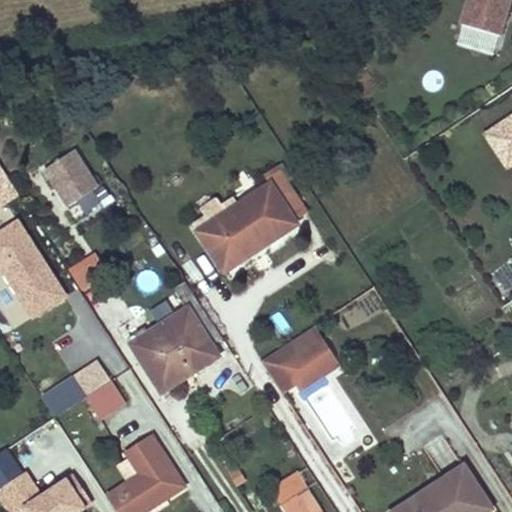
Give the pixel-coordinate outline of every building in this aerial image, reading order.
[(467,0),(459,25),(496,38),(508,0),(467,0)] [(459,103),(444,113),(471,154),(475,151),(487,144),(459,103)] [(511,113),(498,123),(511,144),(511,113)] [(41,166),(66,206),(102,184),(76,144),(41,166)] [(487,144),(475,151),(493,177),(504,170),(487,144)] [(308,213),(278,167),(265,175),(271,184),(239,205),(234,199),(223,206),(220,201),(217,201),(204,209),(203,212),(207,217),(193,226),(220,266),(257,242),(261,247),(297,224),(296,221),(308,213)] [(0,225),(26,208),(0,169),(0,225)] [(0,268),(1,268),(32,318),(70,295),(21,215),(0,228),(0,268)] [(99,252),(70,262),(80,289),(108,279),(99,252)] [(227,345),(187,284),(177,291),(189,309),(150,335),(146,330),(129,341),(162,392),(189,374),(193,380),(223,361),(217,352),(227,345)] [(319,345),(326,340),(317,327),(310,331),(319,345)] [(298,359),(272,375),(282,391),(300,380),(336,356),(326,340),(319,345),(321,348),(300,362),(298,359)] [(289,345),(263,362),(272,375),(298,359),(289,345)] [(336,356),(300,380),(306,388),(342,365),(336,356)] [(99,362),(75,377),(86,395),(110,379),(99,362)] [(110,379),(86,395),(101,418),(125,402),(110,379)] [(153,438),(128,454),(131,459),(141,476),(129,484),(109,497),(119,511),(145,511),(185,487),(153,438)] [(131,459),(119,467),(129,484),(141,476),(131,459)] [(21,511),(27,509),(28,511),(89,511),(69,476),(41,491),(28,469),(0,484),(0,501),(6,511),(21,511)] [(463,469),(397,511),(484,511),(488,509),(463,469)] [(307,491),(284,506),(287,511),(318,511),(320,511),(307,491)]
